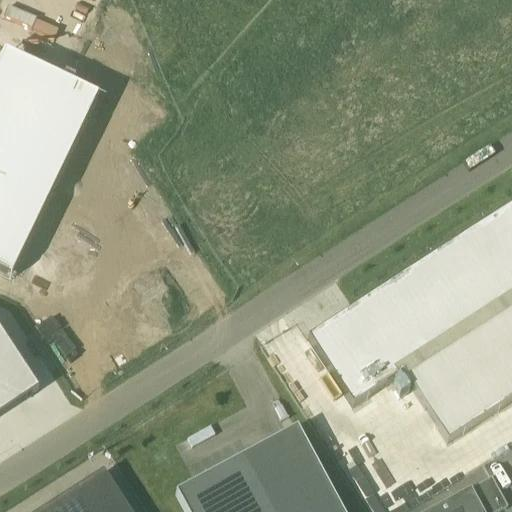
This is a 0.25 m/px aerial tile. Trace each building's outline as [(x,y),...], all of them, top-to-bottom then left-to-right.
[(0,266),(14,273),(100,93),(7,48),(0,61),(0,266)] [(0,412),(29,394),(32,398),(38,394),(0,335),(0,412)] [(339,511),(296,431),(175,496),(183,511),(339,511)] [(49,488),(54,496),(83,478),(78,470),(49,488)] [(127,511),(102,473),(40,511),(127,511)] [(503,511),(507,510),(491,480),(432,511),(503,511)]
